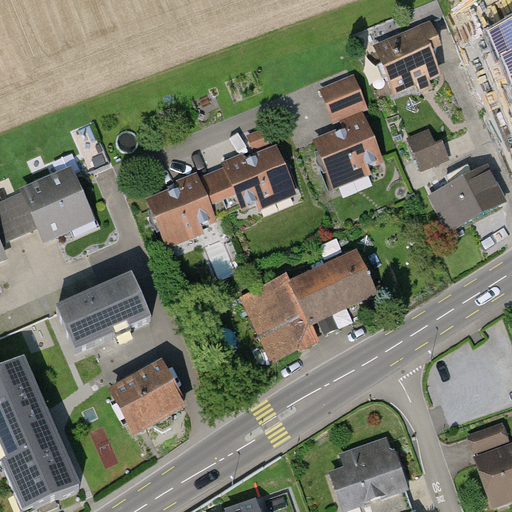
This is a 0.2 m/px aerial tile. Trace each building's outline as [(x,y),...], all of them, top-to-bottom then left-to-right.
[(416,34),(370,54),(397,116),(443,96),(416,34)] [(310,144),(333,195),(387,172),(349,85),(320,98),(335,133),(310,144)] [(436,129),(410,141),(424,171),(450,160),(436,129)] [(301,200),(276,145),(206,176),(225,218),(237,213),(242,226),(301,200)] [(206,176),(139,205),(163,260),(220,235),(215,223),(225,218),(206,176)] [(70,177),(0,208),(0,209),(15,243),(34,235),(39,249),(92,226),(70,177)] [(478,181),(432,201),(449,240),(495,220),(478,181)] [(0,209),(0,266),(5,264),(0,251),(0,250),(15,243),(0,209)] [(286,279),(239,299),(270,369),(316,349),(308,330),(376,300),(360,262),(292,292),(286,279)] [(78,357),(154,322),(134,277),(57,312),(78,357)] [(0,376),(0,463),(20,511),(39,511),(84,493),(28,364),(0,376)] [(135,440),(189,412),(165,366),(111,394),(135,440)] [(511,432),(511,430),(466,444),(470,460),(511,446),(511,432)] [(411,511),(388,446),(341,463),(346,477),(332,482),(342,511),(411,511)] [(511,453),(472,465),(487,511),(511,503),(511,453)]
